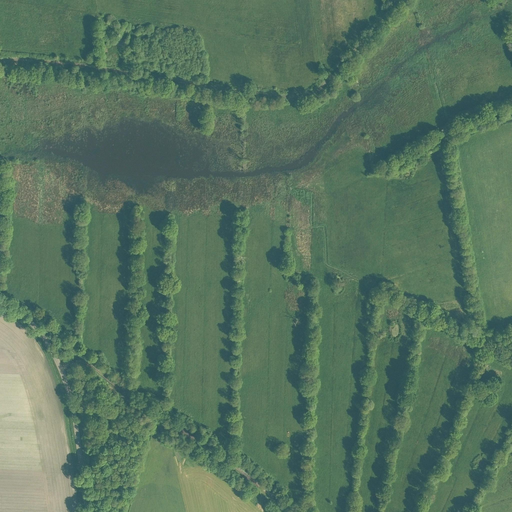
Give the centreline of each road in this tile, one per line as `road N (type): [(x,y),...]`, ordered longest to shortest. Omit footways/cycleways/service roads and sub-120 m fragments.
road 1 (track): [(0,59),(301,97),(396,0)]
road 2 (track): [(291,511),(91,365),(60,367)]
road 3 (tertiary): [(87,511),(60,367),(33,325),(0,299)]
